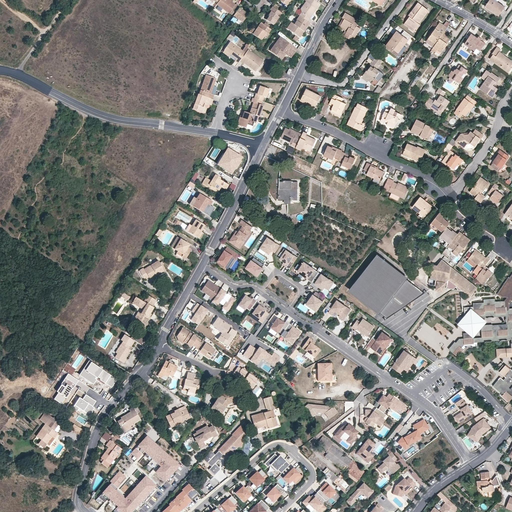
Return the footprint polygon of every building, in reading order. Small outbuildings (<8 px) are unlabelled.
[(216,4),(221,7),(229,13),(229,12),(235,4),(232,1),(230,0),(218,0),(218,1),(216,4)] [(305,0),(307,1),(301,8),(302,12),(300,15),(308,21),(310,17),(309,16),(315,7),(317,8),(319,4),(313,0),(305,0)] [(489,9),(490,8),(495,11),(495,12),(499,16),(505,7),(494,0),(489,0),(485,6),(489,9)] [(419,2),(409,15),(410,16),(404,24),(415,31),(420,25),(420,24),(429,11),(419,2)] [(241,23),(248,14),(239,7),(240,5),(236,3),(235,4),(229,12),(238,19),(237,20),(241,23)] [(269,10),(270,11),(268,14),(265,18),(273,24),(279,16),(275,14),(278,10),(272,5),(270,8),(269,10)] [(309,16),(310,17),(317,8),(315,7),(309,16)] [(345,19),(342,26),(349,30),(345,36),(353,41),(360,28),(357,26),(358,24),(355,22),(356,19),(346,13),(343,17),(344,18),(345,19)] [(296,35),(301,29),(304,31),(310,22),(308,21),(300,15),(294,23),(291,22),(287,28),(296,35)] [(344,18),(339,26),(345,30),(343,35),(345,36),(349,30),(342,26),(345,19),(344,18)] [(264,36),(266,32),(265,31),(269,27),(261,22),(260,23),(255,29),(252,27),(249,31),(261,40),(264,36)] [(443,25),(440,23),(427,41),(434,47),(446,30),(447,28),(443,25)] [(412,35),(405,30),(402,34),(408,39),(412,35)] [(450,34),(446,30),(434,47),(441,52),(451,39),(448,36),(450,34)] [(397,31),(390,40),(391,41),(387,47),(393,51),(394,49),(399,52),(408,39),(402,34),(397,31)] [(476,50),(477,48),(482,52),(487,44),(481,40),(479,38),(472,34),(466,44),(476,50)] [(278,56),(282,51),(286,53),(291,57),(297,48),(280,36),(270,50),(278,56)] [(366,39),(362,37),(358,44),(361,46),(366,39)] [(229,56),(230,54),(236,58),(235,60),(238,63),(240,61),(246,53),(230,42),(223,52),(229,56)] [(511,66),(511,64),(511,60),(500,52),(501,50),(497,47),(492,53),(493,54),(490,59),(509,72),(511,67),(511,66)] [(245,62),(249,64),(248,66),(256,71),(264,61),(248,49),(246,53),(240,61),(244,64),(244,63),(245,62)] [(380,65),(383,61),(376,56),(373,60),(380,65)] [(375,86),(384,74),(378,69),(380,65),(373,60),(370,65),(371,66),(367,71),(362,77),(368,82),(369,81),(372,83),(371,83),(375,86)] [(468,70),(459,65),(456,70),(455,69),(454,71),(452,70),(449,76),(450,77),(454,80),(458,82),(461,77),(464,73),(465,74),(468,70)] [(499,89),(493,85),(496,82),(498,82),(500,78),(492,73),(487,70),(482,77),(487,80),(480,89),(493,98),(499,89)] [(214,94),(211,93),(212,89),(216,78),(206,75),(199,94),(211,98),(212,98),(214,94)] [(260,86),(258,90),(257,94),(255,93),(254,98),(262,101),(263,101),(264,96),(267,97),(270,89),(260,86)] [(437,98),(438,98),(438,100),(436,99),(436,98),(434,101),(432,104),(435,107),(439,109),(440,108),(443,111),(450,100),(443,96),(446,92),(439,87),(436,92),(440,94),(437,98)] [(316,105),(321,95),(307,89),(302,98),(308,101),(316,105)] [(209,104),(211,98),(199,94),(198,94),(195,104),(193,109),(203,112),(206,103),(209,104)] [(335,94),(331,102),(334,104),(333,106),(331,111),(340,115),(346,103),(342,101),(343,98),(335,94)] [(463,114),(465,115),(473,104),(475,105),(478,102),(468,95),(466,98),(465,98),(455,113),(460,117),(463,114)] [(429,97),(424,104),(430,108),(430,107),(434,109),(435,107),(432,104),(434,101),(429,97)] [(253,102),(255,102),(253,108),(251,107),(249,113),(260,116),(264,105),(261,104),(262,101),(254,98),(253,98),(251,101),(253,102)] [(367,107),(358,103),(348,124),(360,130),(363,124),(362,124),(359,123),(367,107)] [(359,123),(362,124),(369,108),(367,107),(359,123)] [(386,120),(389,121),(388,123),(387,124),(392,127),(394,122),(396,123),(399,118),(401,118),(402,114),(395,111),(396,110),(391,108),(390,110),(386,109),(381,120),(385,122),(385,121),(386,120)] [(249,113),(246,111),(243,110),(241,114),(239,117),(237,124),(246,127),(247,124),(247,123),(251,125),(253,121),(254,121),(257,122),(258,118),(261,119),(262,117),(260,116),(249,113)] [(415,133),(416,131),(421,133),(421,135),(426,138),(429,139),(434,128),(417,119),(411,131),(415,133)] [(281,137),(293,143),(293,142),(298,144),(302,134),(298,132),(297,133),(289,130),(286,128),(281,137)] [(466,147),(467,144),(471,143),(474,145),(475,146),(483,134),(476,129),(473,133),(471,131),(469,134),(465,134),(463,133),(461,134),(456,141),(465,148),(466,147)] [(304,132),(302,134),(298,144),(296,148),(301,150),(303,147),(311,151),(316,140),(307,135),(307,134),(304,132)] [(404,152),(413,156),(413,158),(421,161),(426,150),(418,147),(417,148),(407,143),(404,152)] [(324,155),(333,159),(334,157),(339,159),(342,152),(343,151),(334,147),(333,147),(333,149),(327,147),(324,155)] [(228,148),(218,164),(231,172),(234,167),(239,159),(237,159),(234,156),(236,153),(228,148)] [(460,164),(463,160),(450,150),(442,162),(446,164),(447,163),(455,169),(459,163),(460,164)] [(493,162),(501,167),(509,156),(500,150),(494,158),(496,158),(493,162)] [(339,160),(343,162),(342,164),(351,168),(356,159),(350,157),(351,156),(342,152),(339,159),(339,160)] [(501,167),(493,162),(490,166),(498,172),(501,167)] [(311,169),(299,163),(297,168),(309,174),(311,169)] [(379,184),(384,172),(371,166),(372,165),(367,163),(364,170),(368,172),(367,174),(375,178),(373,181),(379,184)] [(211,186),(218,190),(221,187),(225,189),(228,184),(219,179),(220,177),(215,174),(211,181),(206,177),(202,183),(210,188),(211,186)] [(486,197),(481,194),(489,183),(480,177),(470,191),(476,196),(475,198),(481,203),(486,197)] [(298,182),(279,181),(279,199),(298,199),(298,182)] [(393,182),(389,191),(404,198),(409,187),(400,183),(399,185),(397,184),(393,182)] [(490,190),(493,193),(491,196),(490,197),(498,203),(503,195),(496,190),(499,186),(495,183),(490,190)] [(194,197),(190,204),(202,211),(207,204),(209,205),(212,201),(200,193),(196,199),(194,197)] [(432,206),(430,204),(429,205),(425,202),(426,201),(421,197),(413,207),(419,212),(424,216),(432,206)] [(209,205),(207,204),(202,211),(209,216),(214,208),(209,205)] [(438,214),(432,223),(438,228),(443,232),(447,227),(450,223),(444,219),(438,214)] [(188,232),(197,237),(201,232),(205,225),(195,219),(192,226),(189,224),(188,226),(186,230),(188,232)] [(253,226),(242,219),(240,223),(243,225),(237,234),(235,233),(229,240),(239,247),(250,230),(253,226)] [(188,226),(180,221),(178,225),(186,230),(188,226)] [(438,228),(432,223),(429,226),(436,231),(438,228)] [(443,232),(440,236),(450,243),(457,235),(447,227),(443,232)] [(240,248),(252,231),(250,230),(239,247),(240,248)] [(459,231),(457,235),(450,243),(448,246),(454,250),(453,252),(458,256),(470,240),(459,231)] [(275,253),(280,245),(268,237),(260,248),(266,252),(267,250),(270,252),(272,250),(275,253)] [(181,239),(175,249),(178,251),(177,253),(185,258),(190,250),(187,247),(189,244),(181,239)] [(226,265),(233,255),(236,257),(239,253),(229,246),(219,260),(226,265)] [(290,269),(297,257),(284,248),(282,252),(284,253),(280,259),(284,261),(283,263),(287,265),(286,266),(290,269)] [(487,257),(486,258),(476,250),(469,258),(477,265),(473,271),(478,275),(485,266),(490,259),(487,257)] [(229,268),(236,257),(233,255),(226,265),(219,260),(219,261),(229,268)] [(405,277),(405,276),(378,255),(373,262),(352,289),(378,310),(379,310),(378,311),(388,318),(395,314),(396,312),(397,311),(397,310),(397,309),(396,308),(403,303),(408,305),(425,293),(411,282),(405,277)] [(262,268),(264,264),(254,257),(246,267),(258,275),(263,268),(262,268)] [(450,286),(454,283),(459,290),(461,291),(463,291),(464,291),(471,296),(473,293),(478,287),(460,273),(442,259),(437,265),(432,264),(431,272),(437,273),(435,284),(437,285),(437,286),(444,287),(444,286),(447,287),(450,286)] [(164,270),(158,260),(144,269),(143,267),(139,270),(145,279),(149,276),(150,278),(164,270)] [(311,282),(318,272),(304,262),(298,271),(305,276),(308,278),(307,279),(311,282)] [(489,269),(485,266),(478,275),(485,281),(486,281),(492,273),(488,270),(489,269)] [(334,282),(318,272),(311,282),(315,284),(316,283),(323,289),(325,286),(329,289),(334,282)] [(431,272),(430,274),(429,284),(435,285),(435,284),(437,273),(431,272)] [(483,284),(485,281),(478,275),(475,278),(483,284)] [(511,277),(511,278),(510,277),(499,292),(501,294),(503,295),(504,295),(508,295),(509,295),(510,295),(511,296),(511,277)] [(213,300),(221,289),(208,280),(201,291),(210,297),(209,298),(213,300)] [(228,311),(236,299),(230,295),(229,297),(225,294),(226,292),(221,289),(213,300),(212,301),(218,304),(222,298),(227,302),(222,308),(228,311)] [(128,300),(130,296),(120,290),(118,292),(121,295),(121,296),(128,300)] [(317,311),(326,299),(316,292),(313,296),(311,299),(310,297),(306,303),(311,307),(317,311)] [(134,303),(144,309),(141,313),(139,312),(134,320),(138,323),(137,325),(144,329),(148,323),(146,322),(149,318),(147,317),(150,312),(153,307),(152,306),(156,300),(147,295),(144,301),(136,296),(132,302),(134,303)] [(251,308),(257,300),(253,297),(252,298),(251,300),(248,298),(245,295),(238,305),(244,310),(246,308),(249,311),(251,308)] [(487,314),(487,311),(496,311),(496,313),(506,312),(505,310),(504,300),(495,301),(495,297),(484,298),(484,302),(473,303),(473,308),(470,309),(465,309),(465,315),(477,314),(480,314),(487,314)] [(266,310),(261,307),(258,305),(259,304),(260,303),(257,300),(251,308),(254,310),(252,313),(259,319),(266,310)] [(351,310),(338,300),(329,313),(333,315),(336,311),(341,315),(339,317),(344,320),(351,310)] [(208,310),(197,302),(191,311),(194,313),(190,319),(198,325),(208,310)] [(408,305),(403,303),(396,308),(397,309),(397,310),(397,311),(396,312),(395,314),(406,306),(408,305)] [(510,335),(511,336),(511,342),(511,343),(511,350),(511,369),(506,364),(500,372),(506,377),(504,379),(501,377),(493,386),(494,387),(503,394),(502,396),(510,402),(511,398),(511,308),(510,308),(510,310),(511,321),(509,323),(507,323),(504,323),(492,325),(492,324),(485,324),(483,324),(483,327),(483,337),(493,336),(493,334),(499,334),(499,335),(510,335)] [(496,313),(496,311),(487,311),(487,314),(480,314),(477,314),(478,317),(483,317),(496,316),(506,315),(507,323),(509,323),(511,321),(510,310),(505,310),(506,312),(496,313)] [(215,322),(225,329),(222,333),(218,339),(227,346),(237,332),(232,328),(232,327),(218,317),(215,322)] [(281,334),(289,323),(286,321),(285,322),(284,323),(280,320),(277,318),(270,328),(277,333),(278,332),(281,334)] [(375,326),(364,319),(361,322),(358,320),(353,327),(356,330),(357,329),(368,336),(375,326)] [(222,333),(225,329),(215,322),(212,325),(216,328),(216,329),(222,333)] [(293,344),(301,332),(289,323),(281,334),(280,335),(293,344)] [(178,335),(184,340),(184,341),(186,342),(192,346),(193,344),(197,347),(201,342),(197,339),(198,337),(183,327),(178,335)] [(464,338),(460,338),(456,342),(455,341),(449,348),(451,350),(459,357),(465,349),(464,349),(462,347),(465,343),(474,343),(474,342),(474,337),(474,332),(468,332),(464,332),(464,338)] [(144,340),(135,333),(132,339),(134,340),(141,345),(144,340)] [(373,348),(374,346),(383,352),(387,347),(388,345),(389,346),(393,340),(384,333),(377,341),(373,338),(369,345),(373,348)] [(121,340),(123,341),(116,352),(117,353),(115,357),(123,363),(126,359),(125,358),(130,349),(127,348),(129,345),(131,346),(134,340),(132,339),(125,334),(121,340)] [(177,336),(179,341),(184,344),(186,342),(184,341),(184,340),(178,335),(177,336)] [(321,350),(314,345),(311,343),(312,341),(313,340),(310,338),(302,348),(313,356),(316,352),(318,354),(321,350)] [(216,349),(209,345),(202,340),(201,342),(197,347),(196,348),(206,354),(206,355),(210,358),(216,349)] [(250,344),(243,355),(257,364),(261,358),(274,366),(281,357),(273,351),(271,354),(259,346),(257,349),(250,344)] [(383,352),(374,346),(373,348),(372,348),(381,355),(383,352)] [(511,351),(511,348),(497,349),(498,358),(511,356),(511,351)] [(414,357),(405,350),(397,362),(409,370),(411,367),(408,365),(414,357)] [(287,361),(290,356),(285,353),(282,357),(287,361)] [(417,359),(414,357),(408,365),(411,367),(417,359)] [(173,376),(178,366),(166,360),(160,372),(165,375),(168,376),(169,374),(173,376)] [(117,379),(89,361),(80,375),(93,383),(97,378),(112,387),(117,379)] [(409,370),(397,362),(393,367),(397,371),(400,366),(405,369),(408,372),(409,370)] [(328,364),(318,364),(318,381),(332,381),(332,366),(332,364),(328,364)] [(255,385),(259,380),(242,368),(241,370),(237,368),(234,373),(237,376),(238,374),(245,379),(245,378),(251,382),(255,385)] [(187,378),(186,378),(185,384),(184,387),(189,388),(188,391),(195,393),(197,385),(199,386),(200,382),(200,381),(199,380),(195,379),(195,374),(188,372),(187,378)] [(79,381),(69,374),(58,391),(59,392),(55,399),(62,403),(65,397),(67,398),(79,381)] [(221,410),(223,411),(228,403),(230,406),(238,404),(237,401),(238,400),(237,393),(229,395),(228,392),(221,393),(220,396),(217,400),(211,409),(218,414),(221,410)] [(96,401),(86,394),(83,399),(80,397),(72,409),(77,411),(79,407),(91,415),(95,408),(93,407),(96,401)] [(407,406),(393,397),(391,401),(387,398),(383,395),(378,402),(381,405),(387,409),(388,407),(393,410),(394,407),(398,409),(402,412),(407,406)] [(473,412),(466,400),(465,401),(463,398),(456,402),(458,406),(461,404),(463,407),(461,408),(463,411),(457,415),(461,421),(467,417),(473,412)] [(230,406),(228,403),(223,411),(221,410),(218,414),(218,415),(224,419),(230,408),(230,406)] [(339,411),(334,405),(331,408),(329,405),(308,403),(304,406),(312,416),(317,413),(316,412),(325,412),(330,418),(339,411)] [(130,409),(131,412),(123,416),(126,421),(124,422),(122,419),(118,421),(125,432),(131,428),(129,426),(134,423),(141,419),(134,407),(130,409)] [(170,424),(179,420),(180,422),(184,421),(183,418),(187,417),(187,418),(191,417),(187,409),(184,410),(185,413),(182,414),(179,408),(175,410),(176,412),(171,414),(168,415),(167,415),(170,424)] [(378,409),(376,408),(373,412),(383,419),(386,414),(384,413),(378,409)] [(256,428),(265,425),(267,424),(269,428),(274,426),(272,417),(275,416),(273,409),(252,416),(256,428)] [(373,412),(372,411),(370,410),(366,410),(365,416),(368,418),(365,422),(368,424),(371,420),(374,422),(380,427),(381,425),(385,420),(383,419),(373,412)] [(58,433),(52,428),(54,424),(58,426),(61,422),(54,417),(53,417),(45,412),(40,420),(45,424),(36,436),(46,443),(52,436),(54,438),(58,433)] [(491,427),(484,418),(472,427),(467,436),(475,440),(479,434),(481,436),(491,427)] [(418,433),(424,429),(423,428),(427,426),(427,427),(431,432),(434,430),(428,422),(426,424),(423,419),(413,426),(413,427),(412,427),(413,429),(413,430),(414,431),(412,433),(411,432),(404,426),(399,433),(403,437),(398,442),(406,449),(409,445),(408,443),(412,440),(413,441),(420,437),(418,433)] [(348,422),(339,429),(336,433),(341,436),(345,431),(351,436),(347,440),(352,444),(358,436),(356,434),(359,431),(354,428),(351,425),(348,422)] [(399,433),(404,426),(400,423),(395,430),(399,433)] [(197,432),(196,433),(194,434),(200,445),(205,443),(203,441),(206,439),(207,438),(206,437),(212,434),(213,435),(214,437),(218,434),(213,425),(209,427),(208,425),(197,431),(197,432)] [(101,437),(107,441),(111,436),(105,431),(101,437)] [(239,439),(234,435),(222,448),(214,456),(219,461),(227,453),(232,453),(236,450),(237,449),(238,448),(240,446),(240,445),(240,440),(239,439)] [(180,465),(147,436),(132,452),(138,458),(144,450),(147,453),(145,455),(151,460),(148,463),(169,482),(178,472),(175,470),(180,465)] [(352,460),(344,453),(332,444),(333,443),(323,436),(317,444),(326,451),(325,452),(327,453),(325,456),(342,469),(345,465),(347,467),(351,462),(352,460)] [(375,444),(368,439),(356,453),(368,463),(373,456),(368,452),(375,444)] [(106,451),(108,452),(107,454),(105,452),(102,457),(104,459),(110,464),(122,448),(111,440),(107,445),(109,447),(106,451)] [(397,458),(391,451),(388,453),(388,454),(382,460),(383,461),(377,467),(381,472),(388,466),(393,472),(400,466),(397,462),(396,463),(394,464),(393,462),(394,461),(394,460),(397,458)] [(288,466),(290,464),(280,454),(278,457),(275,453),(265,464),(268,467),(271,465),(277,471),(278,470),(281,473),(282,472),(288,466)] [(108,467),(110,464),(104,459),(102,463),(108,467)] [(364,471),(357,466),(359,464),(353,459),(352,460),(351,462),(347,467),(348,468),(348,469),(349,470),(348,472),(358,480),(362,474),(364,471)] [(214,463),(209,469),(214,474),(220,468),(214,463)] [(302,476),(299,473),(300,472),(296,468),(295,469),(294,468),(292,470),(288,466),(282,472),(286,476),(284,478),(288,482),(292,479),(295,482),(302,476)] [(338,477),(327,467),(323,471),(334,482),(337,479),(337,478),(338,477)] [(263,478),(266,474),(262,469),(257,474),(255,472),(249,478),(257,486),(264,479),(263,478)] [(496,473),(492,479),(489,480),(487,479),(489,476),(488,470),(480,471),(481,479),(478,479),(479,486),(482,486),(482,489),(485,490),(494,489),(494,484),(499,483),(496,473)] [(120,471),(111,481),(112,482),(116,486),(126,476),(120,471)] [(357,482),(358,480),(348,472),(347,474),(357,482)] [(147,503),(158,490),(154,487),(156,485),(146,476),(125,498),(116,490),(118,488),(116,486),(112,482),(103,492),(109,497),(111,499),(109,501),(117,508),(121,511),(131,511),(133,511),(134,511),(136,511),(138,510),(140,507),(141,508),(146,502),(147,503)] [(415,483),(409,476),(406,479),(404,477),(395,484),(392,493),(401,496),(403,491),(407,487),(410,484),(411,486),(415,483)] [(372,490),(363,482),(345,501),(350,505),(354,501),(354,499),(359,493),(363,493),(365,495),(367,493),(369,494),(372,490)] [(336,492),(327,483),(322,487),(323,488),(322,489),(321,489),(317,492),(326,501),(336,492)] [(283,489),(278,484),(267,495),(274,501),(281,494),(279,492),(283,489)] [(198,495),(189,485),(182,490),(183,491),(191,500),(193,497),(194,498),(198,495)] [(251,495),(250,493),(253,490),(249,485),(243,489),(242,488),(240,490),(240,489),(236,493),(244,501),(251,495)] [(183,491),(176,497),(177,498),(184,506),(191,500),(183,491)] [(451,509),(454,511),(455,511),(458,508),(440,491),(438,494),(447,502),(446,504),(452,508),(451,509)] [(109,497),(103,492),(99,497),(105,502),(109,497)] [(326,501),(317,492),(312,498),(310,496),(304,502),(307,506),(310,503),(317,510),(318,509),(320,511),(321,511),(326,507),(323,504),(326,501)] [(233,505),(237,501),(232,496),(227,500),(225,502),(224,500),(220,503),(228,511),(229,511),(236,507),(233,505)] [(178,511),(184,506),(177,498),(169,504),(170,505),(176,511),(178,511)] [(265,511),(270,508),(262,500),(249,511),(265,511)] [(383,507),(377,502),(368,511),(382,511),(380,510),(383,507)]
